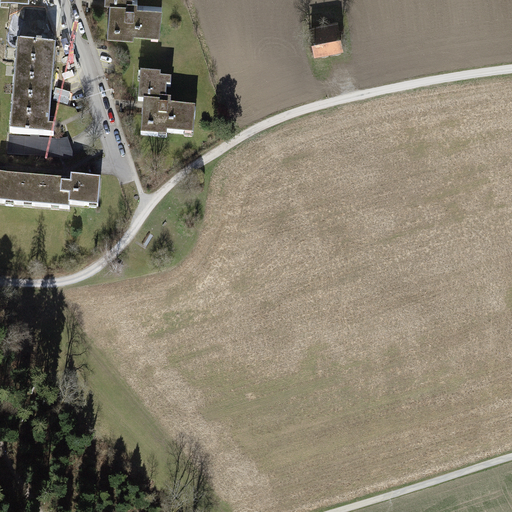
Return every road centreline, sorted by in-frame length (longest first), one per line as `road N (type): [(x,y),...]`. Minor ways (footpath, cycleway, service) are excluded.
road 1 (track): [(511,69),(288,115),(175,181),(98,267),(56,283),(0,283)]
road 2 (residential): [(64,0),(121,166),(145,195)]
road 3 (track): [(511,458),(336,511)]
